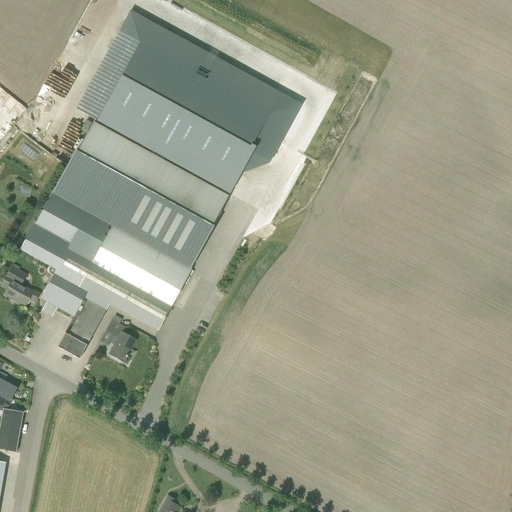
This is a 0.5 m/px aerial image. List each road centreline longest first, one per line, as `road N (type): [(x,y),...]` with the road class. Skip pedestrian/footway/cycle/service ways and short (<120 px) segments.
road 1 (tertiary): [(285,511),(48,379)]
road 2 (unclassified): [(24,511),(48,379)]
